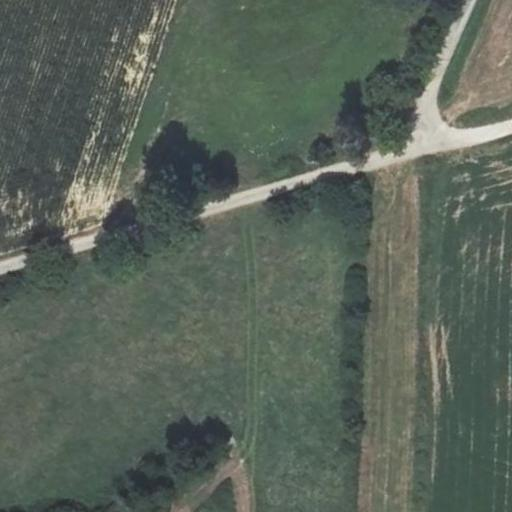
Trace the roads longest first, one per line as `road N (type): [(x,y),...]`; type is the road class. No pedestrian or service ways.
road 1 (track): [(511,123),(0,273)]
road 2 (unclassified): [(411,153),(477,0)]
